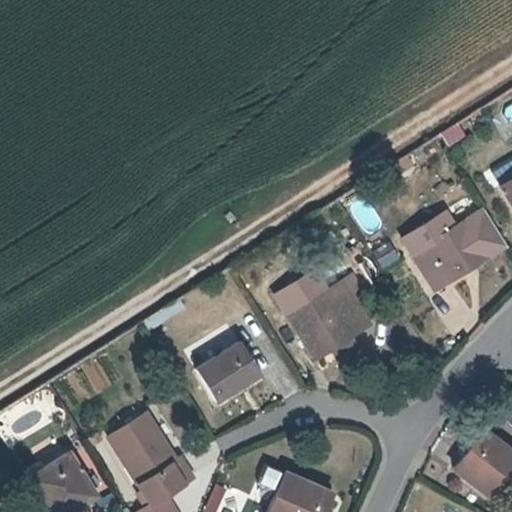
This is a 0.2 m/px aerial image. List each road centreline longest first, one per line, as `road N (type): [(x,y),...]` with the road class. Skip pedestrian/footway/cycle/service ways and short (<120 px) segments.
road 1 (track): [(0,386),(511,66)]
road 2 (residential): [(224,442),(320,408),(371,413),(414,431)]
road 3 (residential): [(414,431),(494,338)]
